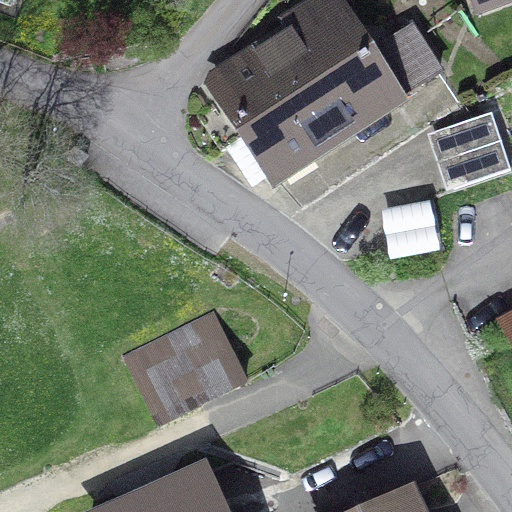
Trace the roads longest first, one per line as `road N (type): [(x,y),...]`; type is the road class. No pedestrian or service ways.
road 1 (residential): [(511,493),(350,300),(130,144)]
road 2 (residential): [(243,0),(130,144)]
road 3 (residential): [(130,144),(0,71)]
